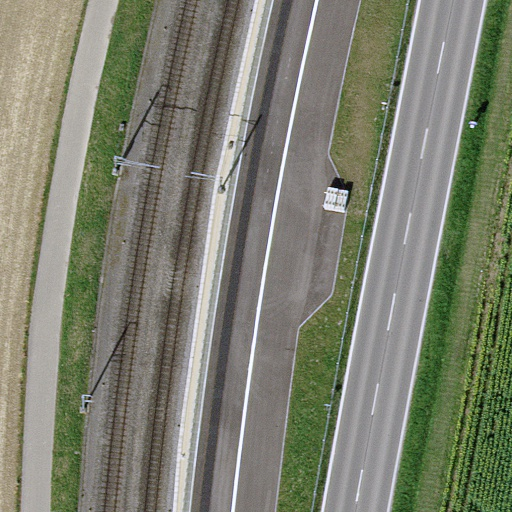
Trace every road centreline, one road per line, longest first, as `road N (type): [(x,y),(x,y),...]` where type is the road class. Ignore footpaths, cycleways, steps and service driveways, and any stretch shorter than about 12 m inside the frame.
road 1 (primary): [(371,511),(459,0)]
road 2 (track): [(113,0),(44,511)]
